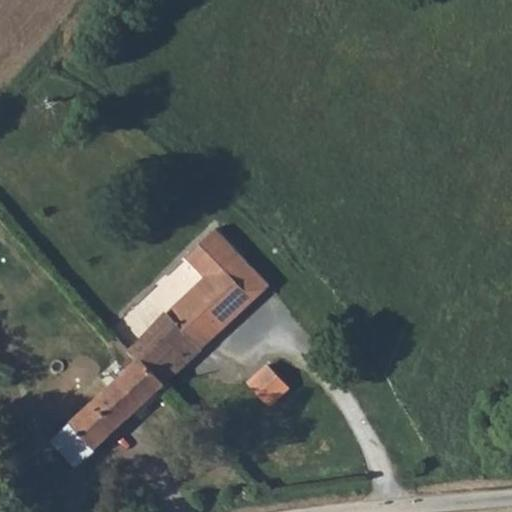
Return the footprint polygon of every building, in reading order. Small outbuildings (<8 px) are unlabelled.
[(138,360),(163,387),(257,302),(224,267),(240,252),(218,228),(187,257),(206,277),(128,349),(138,360)] [(224,267),(257,302),(272,287),(240,252),(224,267)] [(98,447),(163,387),(138,360),(73,420),(98,447)] [(289,388),(267,365),(248,382),(271,405),(289,388)] [(53,438),(79,466),(98,447),(73,420),(53,438)]
